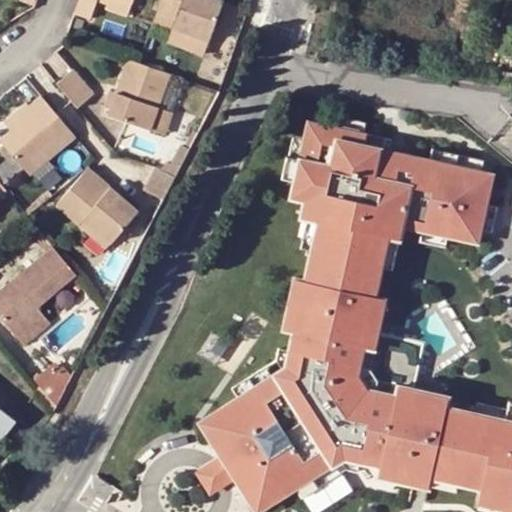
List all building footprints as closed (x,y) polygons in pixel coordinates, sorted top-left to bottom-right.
[(76,0),(72,12),(86,17),(92,0),(95,0),(102,2),(102,0),(123,0),(127,1),(127,0),(76,0)] [(102,0),(102,2),(100,7),(122,15),(127,1),(123,0),(102,0)] [(159,0),(154,15),(174,22),(172,29),(207,42),(221,2),(214,0),(159,0)] [(154,15),(152,22),(172,29),(174,22),(154,15)] [(201,56),(207,42),(172,29),(166,43),(201,56)] [(155,109),(166,77),(136,66),(126,62),(105,118),(145,131),(155,109)] [(71,71),(55,84),(75,109),(91,96),(71,71)] [(72,137),(39,97),(13,120),(16,124),(0,136),(0,145),(25,176),(72,137)] [(155,109),(145,131),(160,137),(168,114),(155,109)] [(0,122),(7,131),(16,124),(13,120),(9,116),(0,122)] [(338,127),(362,132),(364,122),(340,117),(338,127)] [(338,127),(309,121),(304,141),(296,179),(292,197),(307,200),(323,204),(312,250),(305,280),(293,330),(289,351),(286,366),(282,369),(271,376),(239,396),(222,407),(230,419),(207,435),(221,457),(234,477),(248,499),(272,484),(280,497),(296,487),(302,496),(346,468),(356,471),(358,462),(380,467),(404,472),(402,482),(427,488),(430,477),(479,488),(506,494),(503,509),(501,511),(511,511),(511,420),(475,413),(445,406),(443,418),(419,412),(424,390),(414,388),(422,349),(417,340),(378,331),(380,322),(370,320),(375,296),(382,265),(391,223),(402,225),(423,230),(447,235),(478,242),(481,229),(486,205),(493,173),(480,171),(430,159),(388,150),(363,145),(366,133),(362,132),(338,127)] [(390,139),(366,133),(363,145),(388,150),(390,139)] [(296,179),(304,141),(294,139),(290,156),(288,155),(283,176),(296,179)] [(160,163),(157,172),(172,178),(186,152),(177,147),(167,166),(160,163)] [(433,149),(430,159),(480,171),(483,160),(433,149)] [(100,177),(88,166),(59,204),(81,224),(86,218),(113,241),(139,209),(110,185),(106,190),(95,182),(100,177)] [(164,194),(172,178),(157,172),(152,170),(142,194),(160,202),(164,194)] [(100,177),(95,182),(106,190),(110,185),(100,177)] [(323,204),(307,200),(303,217),(309,218),(302,247),(312,250),(323,204)] [(486,205),(481,229),(491,231),(497,207),(486,205)] [(86,218),(81,224),(108,247),(113,241),(86,218)] [(391,223),(382,265),(392,267),(402,225),(391,223)] [(447,235),(423,230),(421,240),(444,246),(447,235)] [(34,306),(73,273),(50,246),(0,288),(0,317),(12,332),(38,311),(34,306)] [(293,330),(305,280),(294,277),(282,328),(293,330)] [(370,320),(380,322),(385,298),(375,296),(370,320)] [(38,311),(12,332),(24,345),(49,324),(38,311)] [(282,369),(286,366),(289,351),(278,349),(276,360),(282,369)] [(55,361),(48,366),(64,389),(71,374),(63,365),(60,368),(55,361)] [(39,386),(55,407),(64,389),(48,366),(46,364),(31,376),(39,386)] [(239,396),(271,376),(265,367),(233,388),(239,396)] [(55,407),(39,386),(35,389),(52,411),(55,407)] [(448,395),(424,390),(419,412),(443,418),(445,406),(448,395)] [(511,403),(509,402),(507,409),(477,402),(475,413),(511,420),(511,403)] [(199,422),(207,435),(230,419),(222,407),(199,422)] [(0,412),(0,435),(11,421),(0,412)] [(234,477),(221,457),(205,466),(198,471),(211,492),(220,486),(234,477)] [(404,472),(380,467),(378,476),(402,482),(404,472)] [(256,511),(280,497),(272,484),(248,499),(256,511)] [(503,509),(506,494),(479,488),(476,503),(503,509)]
